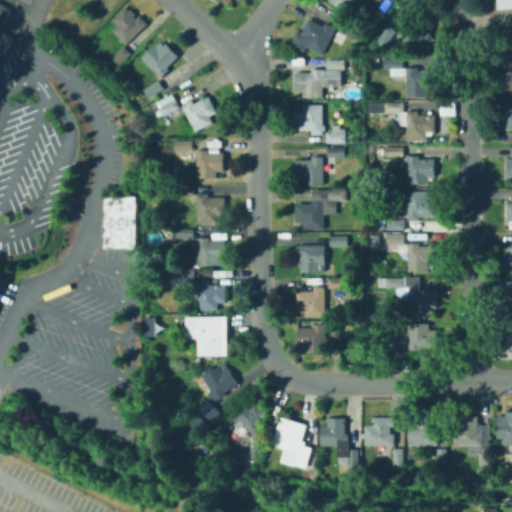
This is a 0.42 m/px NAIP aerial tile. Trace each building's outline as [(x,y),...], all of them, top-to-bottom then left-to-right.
[(354,0),(345,12),(329,0),(354,0)] [(391,0),(393,1),(386,11),(379,6),(383,0),(391,0)] [(511,0),(511,8),(499,9),(498,0),(511,0)] [(127,45),(112,30),(118,25),(112,19),(125,5),(130,10),(131,8),(137,13),(135,15),(137,18),(140,15),(148,23),(127,45)] [(323,55),(307,47),(304,52),(290,45),(297,30),(302,33),(309,18),(324,25),(325,22),(336,27),(323,55)] [(363,42),(356,38),(355,39),(338,30),(343,21),(368,33),(363,42)] [(412,21),(413,25),(429,21),(435,47),(407,53),(400,24),(412,21)] [(397,30),(382,52),(374,46),(388,25),(397,30)] [(511,26),(503,26),(502,51),(511,50),(511,26)] [(0,50),(2,52),(10,35),(0,30),(0,50)] [(370,47),(365,43),(369,37),(374,41),(370,47)] [(162,78),(142,58),(157,43),(158,45),(161,42),(164,45),(166,43),(179,56),(167,67),(170,70),(162,78)] [(192,45),(200,51),(195,56),(188,50),(192,45)] [(118,67),(111,60),(124,46),(131,53),(118,67)] [(187,60),(182,54),(186,51),(191,57),(187,60)] [(327,69),(327,59),(345,59),(345,69),(343,69),(327,69)] [(403,59),(403,68),(419,67),(419,64),(435,63),(435,89),(427,89),(427,96),(407,96),(408,75),(388,75),(388,59),(403,59)] [(172,81),(168,75),(185,61),(192,70),(180,80),(178,77),(172,81)] [(511,68),(503,69),(503,89),(511,88),(511,95),(511,68)] [(327,69),(343,69),(343,87),(324,87),(323,97),(303,97),(303,90),(295,90),(295,72),(311,72),(311,69),(327,69)] [(149,98),(144,90),(159,80),(165,88),(149,98)] [(136,102),(127,92),(133,87),(142,97),(136,102)] [(196,131),(183,105),(193,100),(195,103),(210,96),(218,112),(210,116),(213,123),(196,131)] [(163,116),(159,107),(176,98),(180,107),(163,116)] [(405,101),(405,112),(408,112),(408,110),(419,110),(419,115),(436,114),(436,132),(428,132),(428,140),(408,140),(407,125),(399,125),(399,112),(371,112),(371,104),(385,105),(385,102),(405,101)] [(324,134),(311,134),(312,131),(295,131),(294,112),(299,112),(299,108),(303,108),(303,104),(324,104),(324,125),(326,125),(326,131),(324,131),(324,134)] [(438,114),(453,114),(453,105),(438,105),(438,114)] [(346,142),(327,143),(327,132),(331,132),(331,125),(340,125),(340,127),(346,127),(346,142)] [(193,150),(174,151),(174,140),(193,140),(193,150)] [(404,155),(384,156),(384,146),(405,146),(404,155)] [(345,157),(328,157),(328,147),(345,147),(345,157)] [(217,178),(197,178),(196,158),(193,158),(193,152),(197,152),(197,150),(209,150),(209,153),(225,153),(225,171),(217,171),(217,178)] [(420,155),(420,158),(436,158),(436,177),(429,177),(429,184),(408,184),(408,155),(420,155)] [(324,185),(304,185),(304,178),(297,178),(297,160),(312,160),(312,157),(324,157),(324,185)] [(174,195),(174,185),(194,185),(194,195),(174,195)] [(325,229),(304,229),(304,221),(296,221),(296,203),(313,203),(312,189),(329,189),(329,188),(345,187),(345,191),(347,191),(347,200),(337,201),(337,214),(325,214),(325,229)] [(429,191),(430,195),(433,195),(433,198),(437,198),(437,216),(420,217),(420,229),(379,230),(378,220),(386,220),(386,211),(409,211),(408,191),(429,191)] [(218,223),(198,223),(197,193),(209,193),(209,197),(226,197),(226,214),(222,214),(222,217),(218,218),(218,223)] [(138,248),(105,248),(104,196),(138,196),(138,248)] [(218,265),(198,266),(198,253),(190,253),(190,238),(176,238),(176,229),(194,228),(194,238),(209,238),(209,241),(226,241),(226,258),(218,258),(218,265)] [(406,234),(405,243),(421,243),(421,246),(436,246),(436,264),(434,264),(434,267),(429,267),(429,271),(409,271),(409,248),(387,248),(387,234),(406,234)] [(332,247),(332,237),(347,237),(347,247),(332,247)] [(326,239),(326,261),(327,270),(319,271),(319,272),(301,273),(301,267),(300,267),(299,261),(301,261),(301,257),(298,257),(298,245),(311,245),(311,239),(326,239)] [(179,284),(171,284),(171,272),(179,272),(179,266),(193,266),(193,284),(179,284)] [(348,287),(329,287),(329,277),(348,277),(348,287)] [(219,310),(199,310),(198,280),(210,280),(210,284),(227,284),(227,302),(219,302),(219,310)] [(325,317),(306,316),(306,313),(301,313),(301,309),(298,309),(298,290),(314,291),(314,287),(325,287),(325,317)] [(431,315),(415,315),(415,288),(438,288),(438,307),(431,307),(431,315)] [(229,355),(198,356),(198,338),(186,338),(186,316),(229,315),(229,355)] [(153,316),(142,316),(142,335),(153,334),(153,316)] [(511,320),(503,321),(504,348),(511,348),(511,320)] [(438,329),(438,348),(422,348),(422,351),(395,351),(395,332),(410,332),(410,322),(430,322),(430,329),(438,329)] [(300,326),(325,326),(325,353),(306,353),(306,345),(300,345),(300,326)] [(330,351),(330,326),(343,326),(343,351),(330,351)] [(214,402),(209,393),(205,396),(195,380),(220,365),(223,371),(230,367),(239,383),(225,391),(227,394),(214,402)] [(208,424),(201,415),(202,414),(198,408),(209,399),(213,404),(214,404),(222,413),(208,424)] [(257,435),(232,418),(243,401),(248,404),(250,400),(253,402),(255,399),(270,409),(260,423),(263,425),(257,435)] [(511,410),(511,445),(505,445),(505,438),(497,438),(498,415),(506,415),(506,410),(511,410)] [(479,415),(479,432),(483,432),(483,444),(453,445),(452,424),(460,424),(460,416),(479,415)] [(195,433),(189,423),(201,416),(207,425),(195,433)] [(306,468),(295,464),(295,463),(282,459),(285,449),(273,445),(282,416),(308,424),(303,440),(307,442),(306,445),(313,447),(306,468)] [(392,426),(392,433),(396,433),(396,445),(366,445),(366,425),(374,425),(373,416),(396,416),(396,426),(392,426)] [(358,470),(349,470),(349,464),(340,464),(340,457),(338,457),(338,445),(320,445),(320,425),(328,425),(328,417),(346,417),(347,433),(352,433),(352,447),(359,447),(358,470)] [(435,417),(435,433),(438,433),(439,444),(410,444),(410,424),(417,424),(417,417),(435,417)] [(258,460),(248,456),(256,438),(265,442),(258,460)] [(492,473),(478,473),(478,464),(481,464),(481,447),(491,447),(492,473)] [(404,475),(394,475),(394,448),(404,448),(404,475)] [(448,466),(438,466),(438,448),(447,448),(448,466)] [(318,480),(308,480),(308,467),(318,467),(318,480)]
